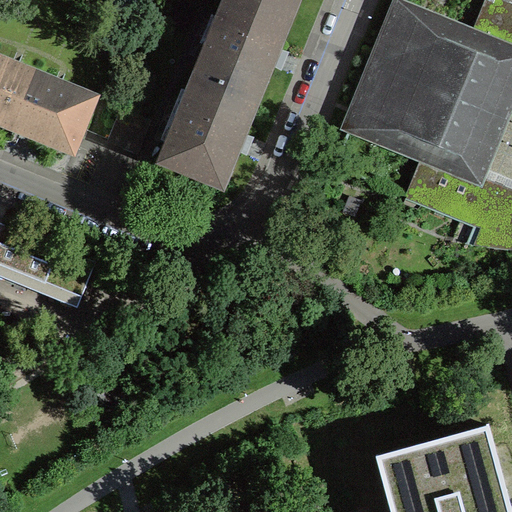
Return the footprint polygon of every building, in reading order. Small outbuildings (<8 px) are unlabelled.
[(226,0),(219,18),(212,15),(201,43),(208,46),(185,103),(177,100),(166,128),(173,131),(162,160),(222,185),(236,150),(271,64),(296,0),(226,0)] [(511,190),(502,187),(474,175),(511,81),(511,3),(503,0),(484,0),(472,29),(402,1),(383,45),(377,43),(361,83),(367,85),(349,130),(420,159),(405,195),(406,197),(482,228),(475,244),(511,249),(511,190)] [(73,151),(95,97),(0,57),(0,121),(21,130),(73,151)] [(138,151),(150,120),(120,108),(108,139),(138,151)] [(0,267),(76,298),(89,266),(25,240),(0,230),(0,267)] [(392,511),(511,511),(511,506),(489,422),(376,453),(392,511)]
